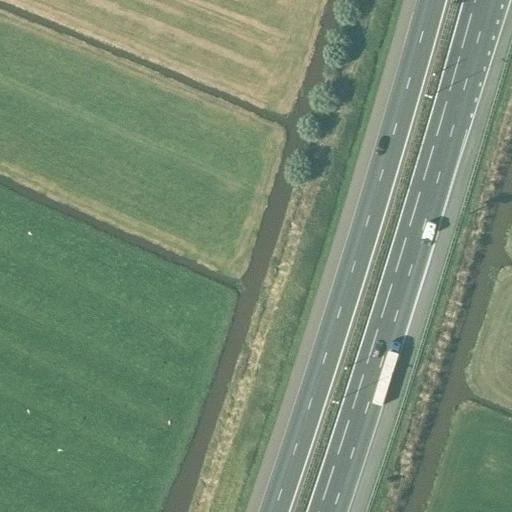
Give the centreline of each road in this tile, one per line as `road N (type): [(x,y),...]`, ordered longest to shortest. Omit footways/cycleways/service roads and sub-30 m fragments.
road 1 (motorway): [(429,0),(272,511)]
road 2 (motorway): [(324,511),(479,0)]
